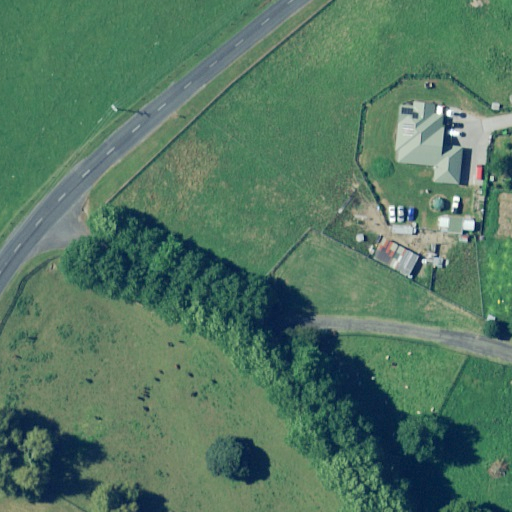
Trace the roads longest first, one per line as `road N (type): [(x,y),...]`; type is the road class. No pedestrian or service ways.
road 1 (track): [(46,215),(223,312),(333,429),(390,511)]
road 2 (unclassified): [(0,275),(88,173),(295,0)]
